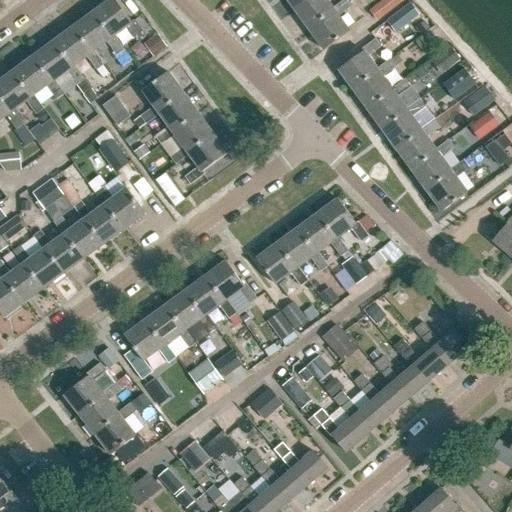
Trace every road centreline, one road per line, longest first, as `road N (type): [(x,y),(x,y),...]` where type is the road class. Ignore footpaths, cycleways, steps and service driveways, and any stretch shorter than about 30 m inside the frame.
road 1 (residential): [(0,387),(15,359),(309,130)]
road 2 (residential): [(511,330),(309,130)]
road 3 (residential): [(330,511),(511,352)]
road 4 (residential): [(309,130),(181,0)]
road 5 (residential): [(95,511),(0,389)]
